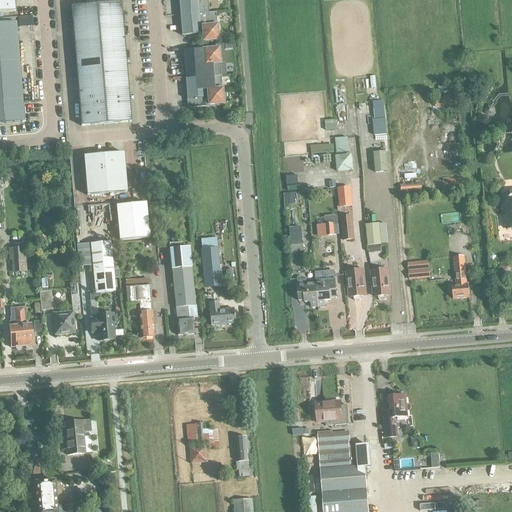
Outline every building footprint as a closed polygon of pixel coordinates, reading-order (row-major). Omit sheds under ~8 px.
[(0,0),(0,13),(15,12),(14,0),(0,0)] [(179,0),(180,15),(209,13),(208,0),(212,0),(179,0)] [(98,29),(123,26),(121,3),(96,5),(98,29)] [(74,31),(98,29),(96,5),(72,7),(74,31)] [(218,40),(217,25),(216,12),(209,13),(180,15),(182,36),(203,34),(203,42),(218,40)] [(0,44),(18,43),(16,23),(0,24),(0,44)] [(100,52),(125,50),(123,26),(98,29),(100,52)] [(76,55),(100,52),(98,29),(74,31),(76,55)] [(0,64),(20,63),(18,43),(0,44),(0,64)] [(225,63),(223,44),(215,45),(215,49),(183,51),(186,79),(214,77),(221,76),(226,75),(225,63)] [(102,76),(127,74),(125,50),(100,52),(102,76)] [(78,78),(102,76),(100,52),(76,55),(78,78)] [(0,84),(21,83),(20,63),(0,64),(0,84)] [(104,100),(129,98),(127,74),(102,76),(104,100)] [(80,102),(104,100),(102,76),(78,78),(80,102)] [(222,89),(221,76),(214,77),(186,79),(187,99),(188,108),(209,106),(209,105),(224,104),(222,89)] [(0,104),(23,102),(21,83),(0,84),(0,104)] [(450,89),(449,86),(438,87),(439,92),(450,91),(450,96),(435,97),(436,107),(459,105),(459,95),(457,96),(456,88),(450,89)] [(106,124),(131,122),(129,98),(104,100),(106,124)] [(82,126),(106,124),(104,100),(80,102),(82,126)] [(0,124),(25,122),(23,102),(0,104),(0,124)] [(375,120),(373,120),(374,136),(385,135),(387,135),(386,119),(384,119),(382,119),(375,120)] [(337,154),(349,153),(348,138),(335,139),(337,154)] [(311,147),(311,155),(334,152),(333,145),(311,147)] [(386,152),(374,153),(376,173),(388,172),(386,152)] [(127,192),(124,153),(84,156),(87,196),(127,192)] [(351,155),(337,157),(338,171),(352,169),(351,155)] [(286,177),(287,185),(298,184),(297,176),(286,177)] [(443,190),(467,187),(466,179),(442,181),(443,190)] [(402,193),(421,191),(421,183),(401,185),(402,193)] [(351,187),(338,189),(340,208),(353,206),(351,187)] [(511,191),(510,192),(502,197),(503,203),(505,205),(502,207),(503,215),(506,215),(507,229),(511,229),(511,191)] [(146,203),(115,205),(117,221),(120,243),(150,241),(146,203)] [(342,241),(355,240),(352,216),(340,217),(342,241)] [(367,246),(381,245),(379,224),(365,225),(367,246)] [(292,254),(304,253),(303,238),(291,239),(292,254)] [(111,242),(91,244),(96,294),(116,293),(115,279),(119,279),(118,270),(115,243),(111,243),(111,242)] [(189,242),(169,244),(178,336),(194,334),(193,318),(189,319),(188,307),(195,306),(192,268),(191,268),(189,242)] [(26,272),(24,248),(8,249),(9,262),(12,262),(13,273),(26,272)] [(219,249),(202,251),(205,276),(206,276),(207,288),(215,287),(222,286),(221,274),(219,249)] [(467,284),(464,256),(454,256),(456,285),(448,285),(448,292),(453,292),(453,298),(469,297),(468,284),(467,284)] [(410,279),(429,277),(427,260),(408,262),(410,279)] [(362,299),(362,296),(365,296),(362,270),(347,272),(350,297),(353,297),(354,300),(355,301),(361,300),(362,299)] [(386,299),(386,296),(389,295),(386,270),(372,271),(375,297),(378,297),(378,299),(379,300),(385,300),(386,299)] [(318,307),(324,306),(324,302),(330,301),(330,299),(336,299),(334,276),(324,277),(325,282),(315,283),(318,307)] [(306,284),(306,279),(297,280),(299,302),(305,301),(305,303),(310,303),(311,308),(318,307),(315,283),(306,284)] [(154,337),(150,286),(149,280),(124,281),(126,305),(138,304),(141,338),(154,337)] [(42,311),(52,310),(51,292),(40,293),(42,311)] [(220,311),(220,303),(211,304),(212,312),(211,312),(212,326),(235,324),(234,309),(220,311)] [(73,312),(53,314),(55,335),(59,335),(60,336),(63,336),(63,334),(75,333),(73,316),(80,316),(79,306),(72,307),(73,312)] [(25,308),(20,309),(22,347),(24,347),(25,347),(25,348),(27,349),(30,349),(32,348),(32,346),(33,346),(32,331),(31,325),(27,326),(25,312),(25,308)] [(10,322),(10,327),(11,348),(16,348),(16,349),(18,350),(21,350),(23,348),(22,347),(20,309),(10,310),(11,317),(11,322),(10,322)] [(115,340),(112,314),(96,316),(96,318),(91,319),(92,333),(98,333),(98,342),(115,340)] [(407,417),(405,396),(389,397),(390,411),(383,412),(385,438),(397,437),(395,418),(407,417)] [(343,417),(341,402),(328,403),(330,426),(349,424),(349,417),(343,417)] [(330,426),(328,403),(316,404),(317,423),(326,422),(326,426),(330,426)] [(69,455),(87,453),(84,431),(91,430),(90,420),(67,423),(68,437),(67,437),(69,455)] [(205,428),(205,425),(186,426),(188,446),(206,444),(209,444),(209,448),(219,447),(218,428),(205,428)] [(318,432),(321,473),(366,470),(366,466),(369,465),(368,444),(358,445),(358,444),(349,444),(349,440),(350,440),(350,438),(349,438),(343,432),(343,431),(333,432),(332,430),(318,432)] [(240,477),(249,476),(246,437),(237,438),(240,477)] [(419,440),(416,440),(412,441),(413,449),(417,449),(420,448),(419,440)] [(369,511),(366,470),(321,473),(324,511),(369,511)] [(57,511),(55,480),(35,482),(38,511),(57,511)] [(234,511),(252,511),(251,500),(234,501),(234,511)]
